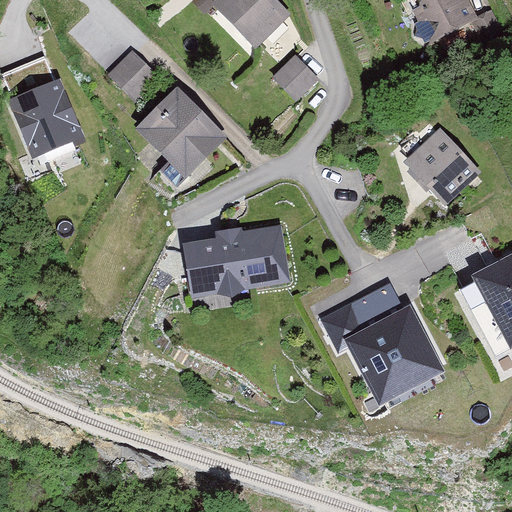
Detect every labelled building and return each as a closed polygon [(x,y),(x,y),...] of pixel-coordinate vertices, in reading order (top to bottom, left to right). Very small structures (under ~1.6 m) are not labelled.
[(219,0),(214,6),(258,46),(290,11),(276,0),(219,0)] [(408,0),(430,42),(476,18),(466,0),(408,0)] [(111,75),(134,99),(157,76),(134,52),(111,75)] [(274,78),(297,101),(318,79),(296,57),(274,78)] [(15,99),(10,101),(36,161),(84,140),(59,80),(54,82),(44,58),(5,75),(15,99)] [(138,129),(184,176),(224,139),(177,91),(138,129)] [(407,162),(446,203),(480,172),(441,131),(407,162)] [(194,297),(289,282),(281,230),(185,245),(194,297)] [(511,256),(474,275),(511,347),(511,346),(511,256)] [(336,345),(345,340),(380,405),(445,372),(410,306),(402,310),(390,286),(324,320),(336,345)]
